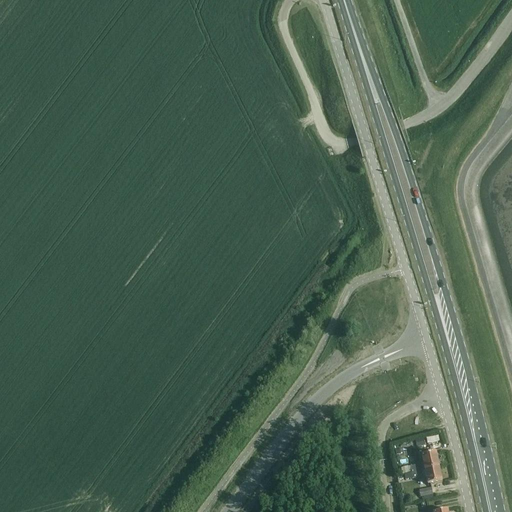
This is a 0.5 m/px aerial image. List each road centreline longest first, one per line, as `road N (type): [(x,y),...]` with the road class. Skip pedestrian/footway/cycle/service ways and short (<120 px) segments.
road 1 (primary): [(499,511),(464,359),(346,0)]
road 2 (primary): [(340,0),(449,363),(483,511)]
road 3 (unclassified): [(426,339),(323,0)]
road 4 (unclassified): [(426,339),(335,382),(298,417),(228,511)]
road 5 (unclassified): [(356,140),(329,138),(283,30),(282,10),(292,0)]
road 6 (unclassified): [(388,511),(383,426),(442,396)]
road 7 (unclassified): [(435,109),(511,16)]
